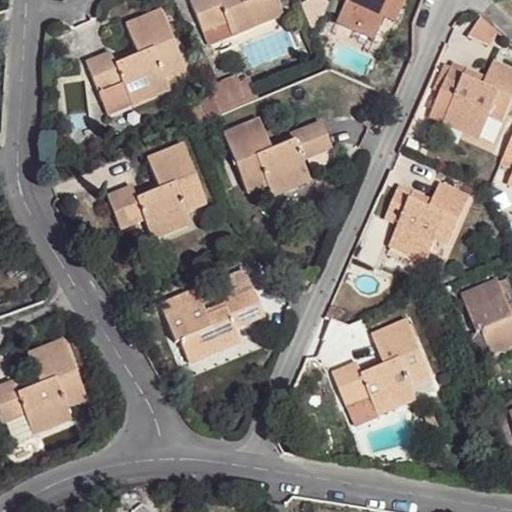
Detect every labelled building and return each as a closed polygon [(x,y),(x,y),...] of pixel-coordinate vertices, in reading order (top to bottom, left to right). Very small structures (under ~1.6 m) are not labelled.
[(177,51),(156,0),(148,0),(123,10),(132,37),(111,46),(106,38),(80,47),(92,77),(119,68),(127,85),(162,70),(160,59),(177,51)] [(193,0),(205,26),(233,16),(239,27),(283,9),(279,0),(193,0)] [(350,0),(347,10),(367,19),(366,24),(382,31),(392,10),(404,15),(410,0),(350,0)] [(367,19),(347,10),(346,14),(366,24),(367,19)] [(464,73),(465,67),(452,60),(439,90),(451,96),(446,113),(466,124),(465,128),(481,134),(492,116),(502,119),(511,98),(511,66),(496,58),(488,75),(485,80),(464,73)] [(488,75),(465,67),(464,73),(485,80),(488,75)] [(211,86),(221,113),(256,100),(246,73),(211,86)] [(186,96),(189,106),(205,100),(200,90),(186,96)] [(189,106),(196,122),(210,116),(205,100),(189,106)] [(332,137),(323,115),(296,126),(296,131),(275,139),(262,113),(229,126),(251,181),(271,174),(276,184),(312,170),(304,150),(332,137)] [(466,124),(446,113),(444,117),(465,128),(466,124)] [(188,207),(165,153),(132,167),(143,195),(121,203),(117,196),(93,205),(105,234),(129,224),(137,242),(175,227),(171,216),(188,207)] [(407,202),(409,196),(395,190),(382,221),(395,227),(389,244),(408,254),(407,258),(425,266),(435,244),(446,247),(467,200),(439,188),(431,204),(428,209),(407,202)] [(431,204),(409,196),(407,202),(428,209),(431,204)] [(408,254),(389,244),(386,248),(407,258),(408,254)] [(511,304),(506,307),(494,281),(461,295),(475,332),(480,331),(489,352),(511,342),(511,304)] [(269,315),(260,292),(230,303),(231,309),(213,316),(202,292),(168,305),(182,340),(187,340),(195,361),(241,341),(237,329),(269,315)] [(428,380),(407,325),(370,340),(381,368),(359,377),(353,368),(330,377),(342,406),(366,397),(375,414),(412,400),(409,390),(428,380)] [(28,405),(36,423),(37,423),(73,408),(69,398),(87,389),(63,333),(32,347),(38,364),(42,375),(19,385),(14,376),(0,381),(0,409),(3,416),(7,414),(28,405)] [(38,364),(14,376),(19,385),(42,375),(38,364)] [(366,397),(342,406),(349,424),(375,414),(366,397)] [(28,405),(7,414),(16,434),(37,425),(37,423),(36,423),(28,405)] [(435,412),(427,415),(433,428),(441,425),(435,412)]
